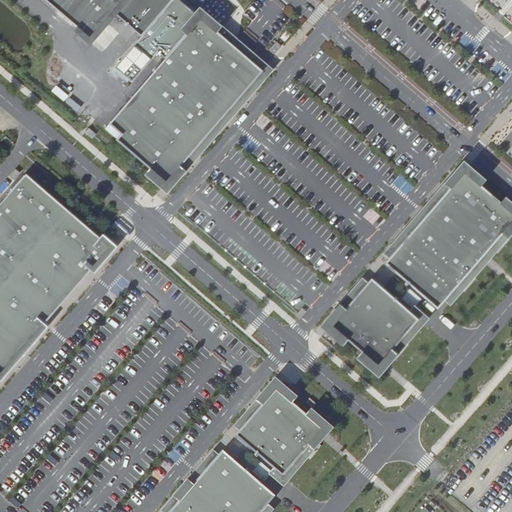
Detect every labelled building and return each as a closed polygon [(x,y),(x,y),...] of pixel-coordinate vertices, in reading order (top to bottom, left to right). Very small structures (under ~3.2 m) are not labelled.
[(46,0),(90,37),(122,0),(46,0)] [(221,23),(197,2),(186,16),(174,29),(182,36),(139,86),(108,122),(119,131),(112,138),(144,165),(137,174),(157,191),(179,166),(172,160),(256,64),(216,29),(221,23)] [(281,46),(276,41),(269,50),(274,54),(281,46)] [(55,84),(51,90),(63,98),(67,93),(55,84)] [(89,129),(85,133),(92,139),(96,135),(89,129)] [(481,175),(459,157),(438,181),(446,188),(383,260),(437,306),(511,219),(511,205),(498,194),(494,198),(475,182),(481,175)] [(0,378),(111,248),(27,173),(0,205),(0,378)] [(401,176),(394,182),(403,194),(411,187),(401,176)] [(210,233),(218,239),(223,231),(216,225),(210,233)] [(419,315),(373,275),(341,311),(336,306),(318,327),(374,377),(396,351),(391,347),(419,315)] [(323,431),(277,390),(237,436),(283,476),(323,431)] [(178,441),(167,456),(175,462),(186,448),(178,441)] [(223,453),(171,511),(261,511),(274,497),(223,453)]
